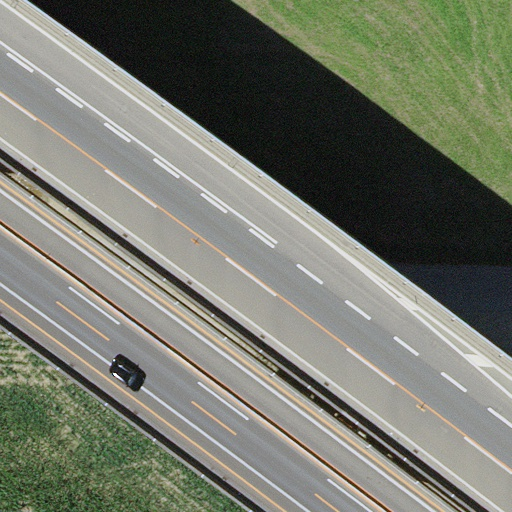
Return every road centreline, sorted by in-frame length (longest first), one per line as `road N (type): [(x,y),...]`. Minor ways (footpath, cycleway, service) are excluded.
road 1 (motorway): [(511,464),(30,103)]
road 2 (track): [(511,282),(0,285)]
road 3 (motorway): [(0,234),(374,511)]
